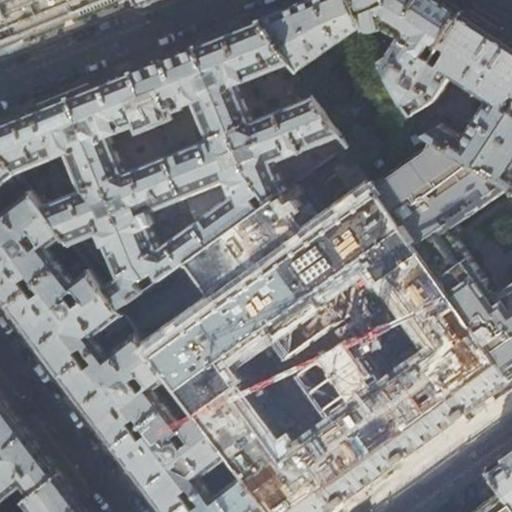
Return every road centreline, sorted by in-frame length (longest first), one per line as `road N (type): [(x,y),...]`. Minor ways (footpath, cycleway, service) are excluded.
road 1 (residential): [(0,93),(231,0)]
road 2 (residential): [(0,340),(127,511)]
road 3 (residential): [(511,417),(381,511)]
